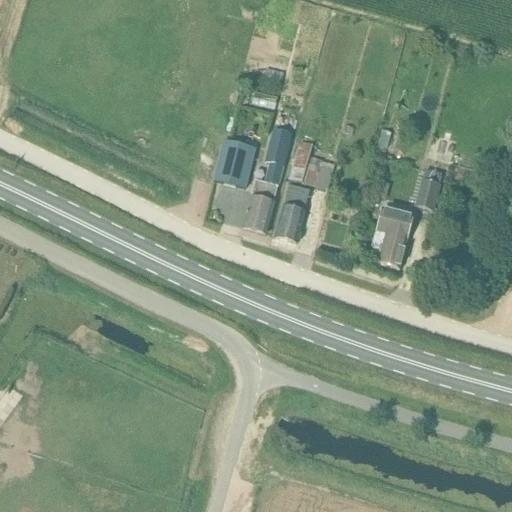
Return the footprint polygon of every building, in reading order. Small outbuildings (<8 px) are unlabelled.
[(344,127),(342,135),(351,138),(353,130),(344,127)] [(325,128),(319,151),(332,155),(338,132),(325,128)] [(381,132),(376,149),(386,152),(391,135),(381,132)] [(265,238),(270,219),(289,139),(273,135),(264,168),(268,169),(262,193),(252,190),(247,213),(242,232),(265,238)] [(226,146),(216,184),(248,192),(257,153),(226,146)] [(313,149),(300,146),(289,185),(328,194),(335,168),(309,161),(313,149)] [(439,180),(422,176),(414,207),(431,211),(439,180)] [(283,210),(275,241),(296,246),(304,215),(309,194),(289,189),(283,210)] [(381,217),(376,234),(372,249),(375,254),(380,255),(377,267),(399,272),(404,253),(411,224),(381,217)]
